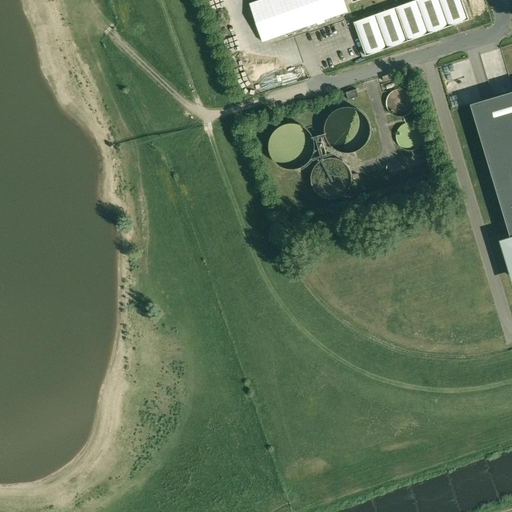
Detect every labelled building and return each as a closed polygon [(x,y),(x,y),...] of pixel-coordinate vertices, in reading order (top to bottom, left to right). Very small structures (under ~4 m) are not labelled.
[(461,0),(415,0),(354,22),(366,56),(469,19),(461,0)] [(284,45),(290,70),(304,67),(297,42),(284,45)] [(333,62),(334,69),(350,65),(350,64),(356,62),(355,56),(333,62)] [(239,61),(254,92),(263,88),(248,57),(239,61)] [(281,74),(263,78),(265,88),(283,83),(281,74)] [(413,103),(413,101),(413,98),(413,96),(411,94),(410,92),(408,90),(405,88),(402,88),(399,87),(397,88),(394,89),(391,90),(390,92),(388,94),(387,96),(386,99),(386,101),(386,104),(387,107),(388,109),(390,111),(393,113),(395,114),(398,115),(401,115),(403,114),(406,114),(408,112),(410,110),(412,108),(413,106),(413,103)] [(346,92),(349,100),(359,96),(357,89),(346,92)] [(511,90),(470,103),(511,241),(506,243),(511,261),(511,90)] [(370,132),(370,128),(370,123),(368,118),(366,114),(363,111),(359,108),(355,106),(352,105),(346,105),(342,105),(337,107),(334,109),(330,112),(327,115),(325,119),(324,123),(324,129),(324,133),(325,137),(328,141),(331,145),(335,148),(339,149),(343,151),(348,151),(353,150),(357,149),(361,146),(364,143),(366,140),(368,136),(370,132)] [(423,137),(424,134),(423,132),(423,129),(421,127),(420,124),(417,122),(415,121),(412,120),(409,120),(405,121),(403,122),(401,123),(399,125),(398,127),(396,129),(396,132),(396,135),(396,138),(397,140),(398,142),(400,145),(403,146),(405,147),(408,148),(411,148),(413,148),(416,147),(420,144),(422,141),(423,139),(423,137)] [(315,148),(315,144),(315,140),(313,135),(311,130),(308,127),(304,124),(300,122),(296,121),(291,121),(287,121),(283,123),(278,125),(275,128),(272,132),(270,136),(269,140),(269,145),(269,149),(271,154),(273,158),(276,161),(280,164),(283,165),(287,167),(294,167),(298,166),(301,165),(305,163),(308,160),(311,156),(313,153),(315,148)] [(351,179),(351,176),(351,171),(350,168),(348,165),(345,162),(342,159),(339,157),(334,156),(331,156),(327,157),(323,158),(320,160),(317,163),(315,165),(313,169),(312,173),(312,177),(312,181),(313,184),(316,188),(318,191),(322,193),(326,195),(329,196),(333,196),(337,195),(340,194),(343,192),(347,189),(349,186),(350,183),(351,179)]
